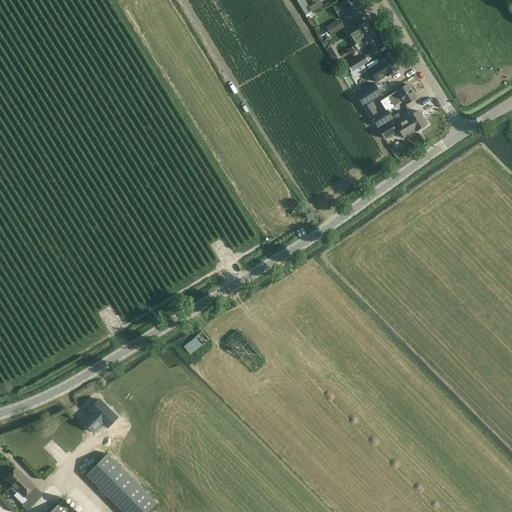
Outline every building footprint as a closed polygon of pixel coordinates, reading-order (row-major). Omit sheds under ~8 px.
[(295,0),(305,16),(311,12),(303,0),(295,0)] [(353,0),(347,0),(342,3),(347,11),(341,15),(344,20),(346,18),(347,20),(351,17),(351,16),(360,10),(353,0)] [(344,28),(339,20),(325,27),(330,36),(344,28)] [(356,28),(348,33),(356,45),(374,34),(366,22),(356,28)] [(381,46),(374,34),(356,45),(354,46),(357,51),(367,46),(371,52),(381,46)] [(337,56),(327,36),(320,39),(330,59),(337,56)] [(368,62),(364,54),(347,65),(351,72),(368,62)] [(379,64),(369,70),(376,82),(378,81),(386,75),(387,75),(387,76),(398,69),(390,56),(379,63),(379,64)] [(380,97),(373,84),(355,95),(363,107),(380,97)] [(397,91),(387,97),(380,102),(385,110),(371,119),(377,128),(392,119),(388,111),(403,101),(405,105),(416,98),(408,85),(397,92),(397,91)] [(371,103),(363,108),(367,115),(375,110),(371,103)] [(418,111),(407,118),(396,126),(404,138),(415,131),(415,132),(427,125),(418,111)] [(396,133),(390,122),(378,130),(384,140),(396,133)] [(260,358),(237,331),(225,341),(250,371),(262,361),(260,358)] [(202,332),(183,347),(190,355),(197,350),(209,340),(202,332)] [(93,412),(84,421),(93,430),(102,421),(107,426),(116,417),(100,400),(90,409),(93,412)] [(107,454),(86,475),(122,511),(147,511),(157,503),(107,454)] [(18,491),(24,497),(27,500),(21,506),(27,511),(43,495),(34,486),(16,469),(5,480),(12,486),(10,488),(16,493),(18,491)] [(74,511),(64,501),(51,511),(74,511)]
